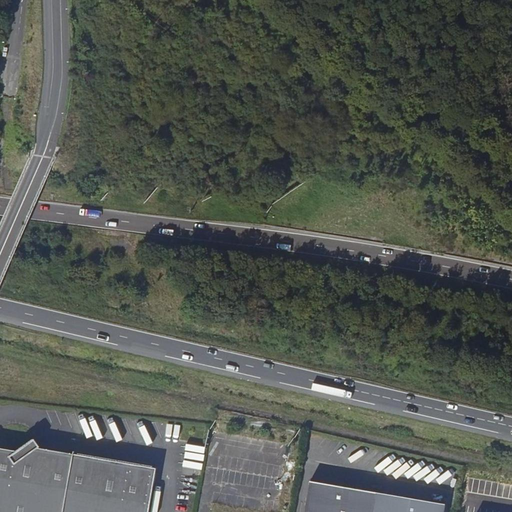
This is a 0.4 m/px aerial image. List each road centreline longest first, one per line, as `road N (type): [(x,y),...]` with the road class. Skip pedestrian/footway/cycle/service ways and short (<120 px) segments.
road 1 (trunk): [(0,308),(511,427)]
road 2 (trunk): [(511,280),(0,205)]
road 3 (unclassified): [(0,255),(49,140),(51,0)]
